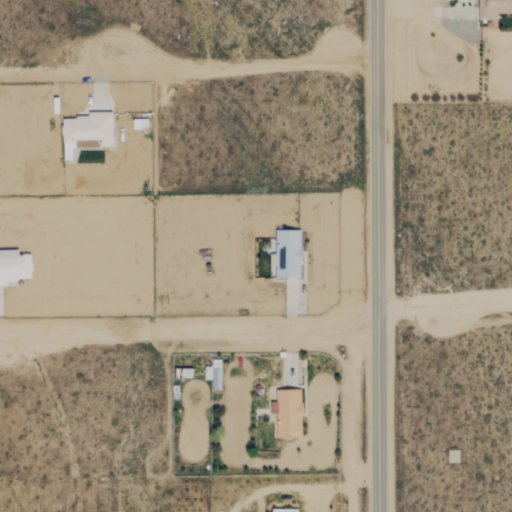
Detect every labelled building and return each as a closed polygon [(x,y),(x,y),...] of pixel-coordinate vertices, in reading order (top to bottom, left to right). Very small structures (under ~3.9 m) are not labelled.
[(511,0),(478,0),(479,21),(496,20),(496,13),(511,12),(511,0)] [(113,112),(78,112),(78,119),(63,119),(63,160),(73,160),(73,140),(100,140),(100,146),(113,146),(113,112)] [(301,278),(301,230),(275,229),(275,278),(301,278)] [(0,249),(0,285),(5,285),(5,280),(32,279),(31,254),(18,254),(18,249),(0,249)] [(221,359),(212,359),(212,366),(205,367),(205,379),(211,379),(211,390),(221,390),(221,359)] [(277,438),(302,438),(301,390),(276,390),(276,403),(271,403),(271,414),(277,414),(277,438)]
